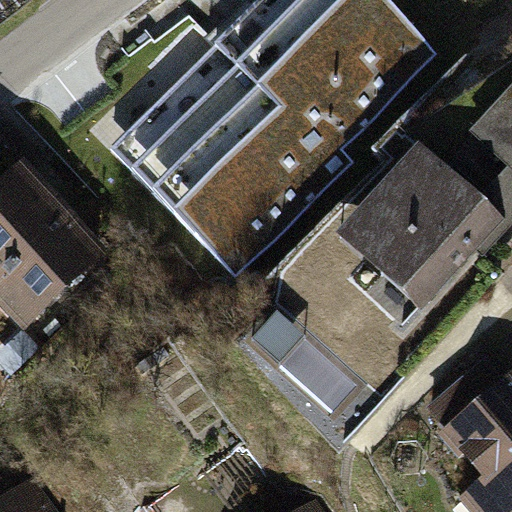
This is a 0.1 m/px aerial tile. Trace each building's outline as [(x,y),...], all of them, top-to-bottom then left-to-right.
[(259,0),(112,144),(234,268),(336,168),(326,158),(434,52),(383,0),(259,0)] [(511,90),(474,132),(511,167),(511,90)] [(52,141),(0,185),(0,320),(16,339),(135,237),(52,141)] [(421,148),(346,231),(428,304),(503,221),(421,148)] [(511,511),(511,388),(461,433),(499,477),(483,491),(501,511),(511,511)] [(54,511),(29,480),(0,502),(0,511),(54,511)]
